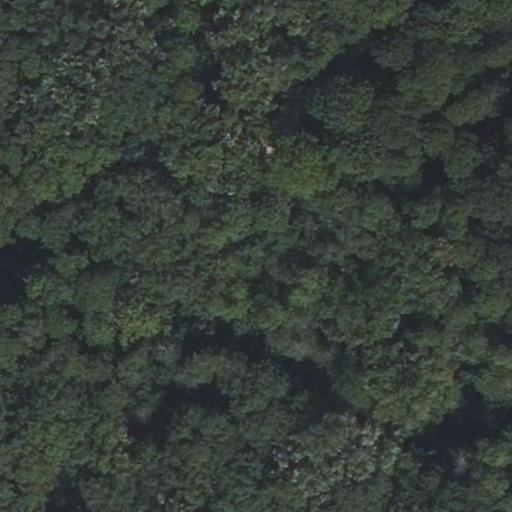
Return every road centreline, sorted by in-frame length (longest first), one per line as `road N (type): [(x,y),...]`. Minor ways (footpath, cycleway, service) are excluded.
road 1 (track): [(0,365),(231,191),(402,0)]
road 2 (track): [(17,511),(511,493)]
road 3 (track): [(272,144),(196,0)]
